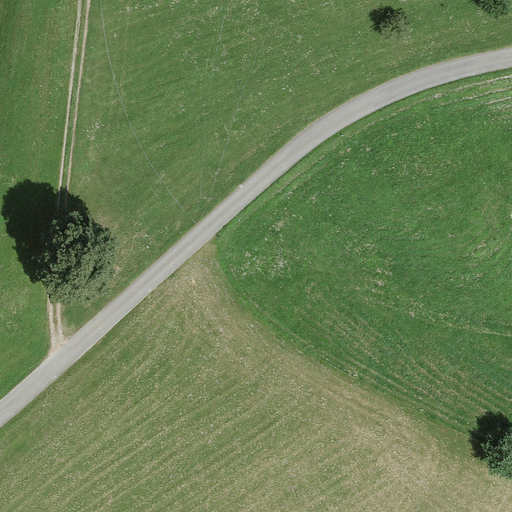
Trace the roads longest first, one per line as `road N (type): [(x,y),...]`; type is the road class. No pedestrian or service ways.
road 1 (unclassified): [(0,414),(173,269),(306,137),(394,90),(511,59)]
road 2 (track): [(83,0),(55,300),(64,357)]
